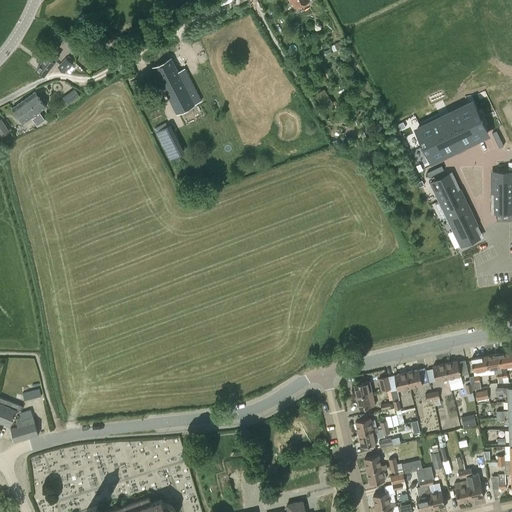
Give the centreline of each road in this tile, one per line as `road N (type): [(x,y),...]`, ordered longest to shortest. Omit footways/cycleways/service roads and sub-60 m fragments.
road 1 (tertiary): [(5,466),(13,450),(47,440),(261,407),(323,372)]
road 2 (tertiary): [(323,372),(511,329)]
road 3 (residential): [(359,511),(323,372)]
